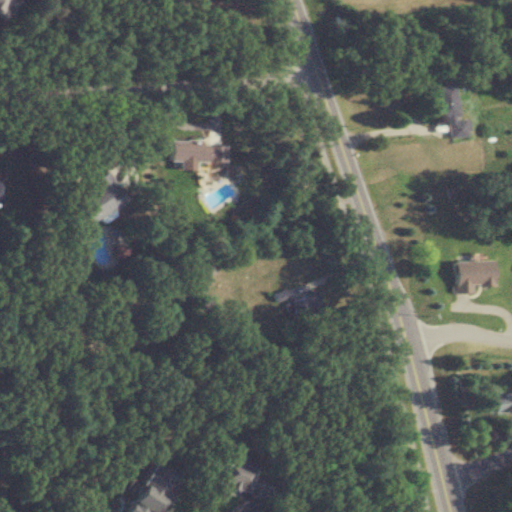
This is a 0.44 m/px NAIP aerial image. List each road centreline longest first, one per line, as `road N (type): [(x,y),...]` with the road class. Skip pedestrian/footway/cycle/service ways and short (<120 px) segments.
road 1 (tertiary): [(458,511),(413,336),(294,0)]
road 2 (residential): [(321,79),(0,95)]
